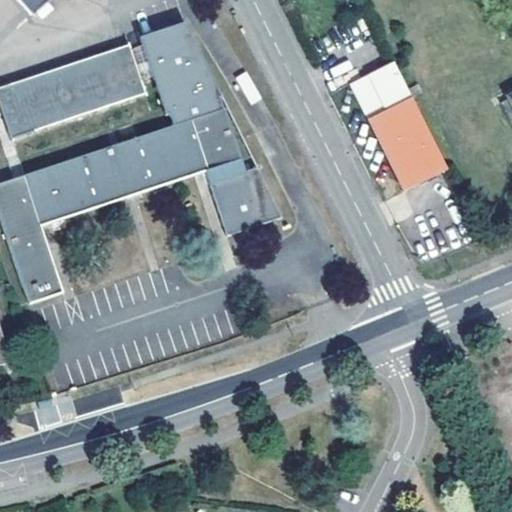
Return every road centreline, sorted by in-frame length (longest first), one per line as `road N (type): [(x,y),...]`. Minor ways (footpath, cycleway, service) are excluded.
road 1 (secondary): [(385,333),(183,413),(0,461)]
road 2 (residential): [(253,0),(413,322)]
road 3 (residential): [(375,511),(413,436),(415,411),(385,333)]
road 4 (unknown): [(0,47),(15,59),(52,59),(157,0)]
